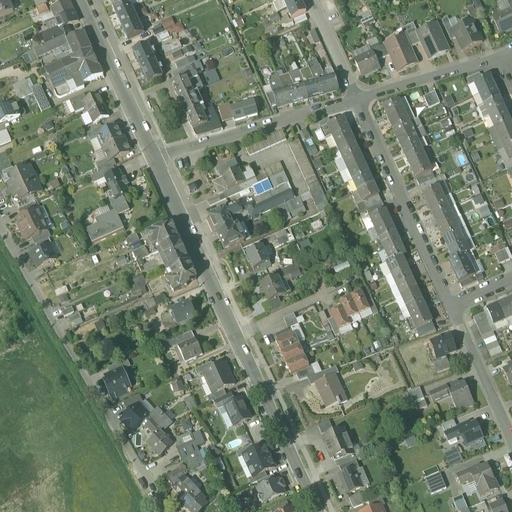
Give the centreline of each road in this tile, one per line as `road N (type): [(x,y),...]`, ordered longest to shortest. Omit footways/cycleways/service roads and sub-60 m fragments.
road 1 (residential): [(163,511),(0,224)]
road 2 (residential): [(450,305),(354,99)]
road 3 (residential): [(153,157),(354,99)]
road 4 (secondary): [(235,336),(153,157)]
road 5 (secondary): [(317,511),(235,336)]
road 6 (secondary): [(153,157),(79,0)]
road 7 (residential): [(354,99),(502,55)]
road 8 (residential): [(511,439),(450,305)]
